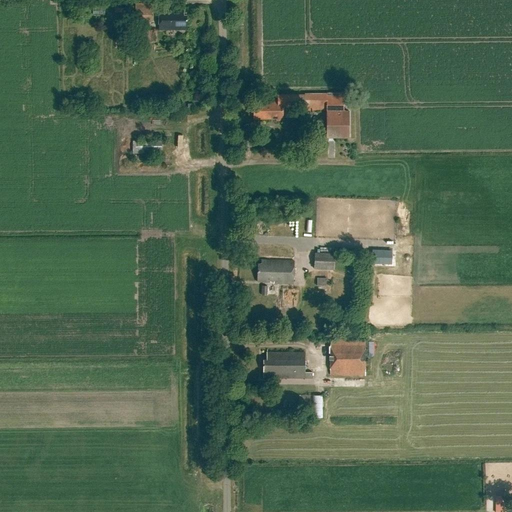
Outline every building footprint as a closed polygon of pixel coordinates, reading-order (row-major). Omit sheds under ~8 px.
[(136,19),(152,19),(152,2),(136,2),(136,19)] [(187,29),(187,15),(183,15),(183,9),(158,9),(158,29),(187,29)] [(144,41),(156,40),(156,34),(154,34),(154,29),(144,29),(144,41)] [(257,106),(254,106),(254,120),(276,119),(276,122),(284,122),(283,107),(292,107),(292,104),(305,103),(305,111),(327,110),(328,138),(350,137),(349,110),(344,111),(343,96),(328,96),(328,94),(306,94),(306,95),(279,95),(279,102),(257,102),(257,106)] [(251,148),(251,138),(241,138),(241,148),(251,148)] [(161,153),(161,140),(132,141),(132,153),(161,153)] [(369,250),(369,266),(390,266),(390,250),(369,250)] [(334,269),(334,253),(314,253),(314,269),(334,269)] [(274,285),(294,284),(293,261),(261,261),(261,264),(257,264),(257,284),(269,284),(269,281),(274,281),(274,285)] [(352,275),(356,269),(351,266),(347,271),(352,275)] [(318,278),(318,286),(326,286),(326,278),(318,278)] [(330,376),(366,376),(366,339),(330,340),(330,376)] [(264,378),(305,378),(313,378),(313,372),(305,372),(305,352),(267,352),(267,360),(263,360),(264,378)] [(312,419),(324,419),(324,396),(312,395),(312,419)] [(506,511),(507,498),(496,497),(495,511),(506,511)]
